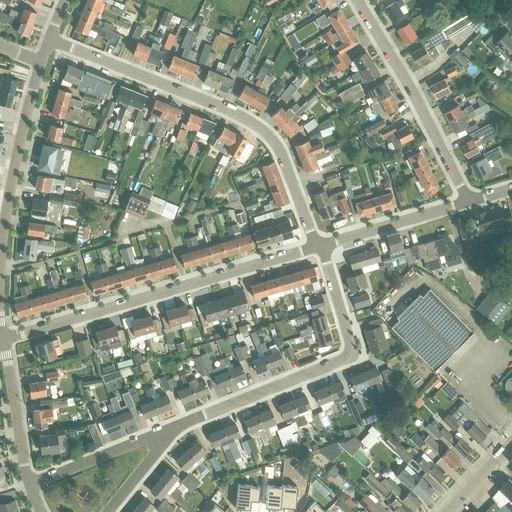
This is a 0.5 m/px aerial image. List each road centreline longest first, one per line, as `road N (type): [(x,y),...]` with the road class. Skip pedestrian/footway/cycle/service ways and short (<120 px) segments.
road 1 (residential): [(317,244),(262,128),(50,40)]
road 2 (residential): [(4,339),(317,244)]
road 3 (residential): [(183,424),(353,353),(317,244)]
road 4 (residential): [(469,202),(357,0)]
road 5 (residential): [(0,271),(12,177),(41,62)]
road 6 (residential): [(30,484),(183,424)]
road 7 (residential): [(317,244),(469,202)]
road 8 (residential): [(30,484),(4,339)]
